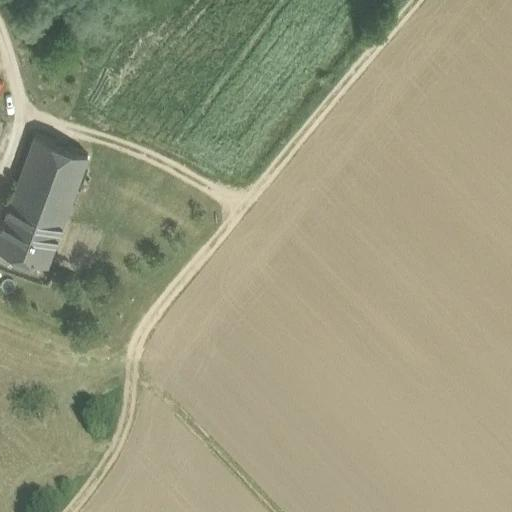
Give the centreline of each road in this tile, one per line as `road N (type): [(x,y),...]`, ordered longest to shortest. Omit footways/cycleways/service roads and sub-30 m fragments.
road 1 (track): [(70,511),(121,440),(130,416),(132,346),(153,314),(415,0)]
road 2 (track): [(0,34),(33,111),(143,175),(192,265)]
